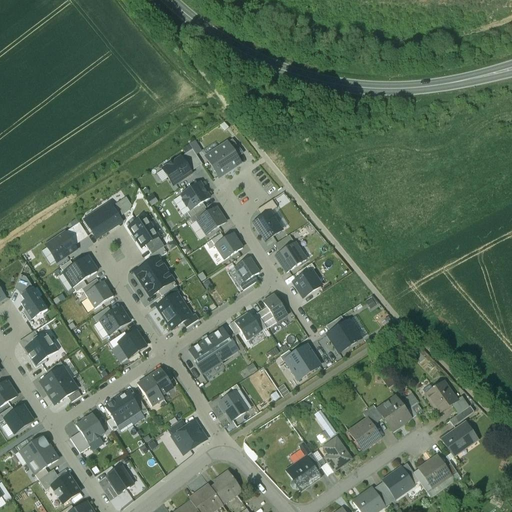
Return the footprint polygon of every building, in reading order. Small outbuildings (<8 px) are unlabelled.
[(227,144),(235,156),(241,151),(232,141),(227,144)] [(235,156),(227,144),(205,158),(218,178),(240,164),(235,156)] [(180,158),(190,173),(202,165),(192,150),(180,158)] [(190,173),(180,158),(162,170),(173,186),(191,174),(190,173)] [(210,199),(200,183),(180,196),(183,200),(182,201),(186,207),(187,207),(190,211),(203,203),(210,199)] [(131,206),(126,199),(112,208),(118,218),(129,211),(131,206)] [(257,211),(262,218),(270,213),(277,208),(272,201),(257,211)] [(190,211),(188,213),(191,218),(205,209),(206,208),(203,203),(190,211)] [(118,218),(112,208),(109,204),(84,221),(96,239),(116,226),(119,219),(118,218)] [(191,218),(189,219),(193,224),(197,221),(208,214),(205,209),(191,218)] [(225,223),(216,209),(208,214),(197,221),(206,236),(225,223)] [(282,231),(270,213),(262,218),(254,223),(266,242),(282,231)] [(157,238),(145,219),(130,229),(142,248),(145,246),(157,238)] [(87,236),(79,224),(65,233),(72,245),(87,236)] [(76,250),(72,245),(65,233),(46,246),(57,263),(76,250)] [(221,234),(206,244),(210,250),(215,246),(225,240),(221,234)] [(242,249),(233,234),(225,240),(215,246),(224,261),(242,249)] [(280,254),(295,244),(289,236),(274,246),(280,254)] [(163,247),(157,238),(145,246),(151,255),(163,247)] [(306,261),(295,244),(280,254),(275,257),(286,274),(306,261)] [(151,263),(167,253),(163,247),(148,258),(151,263)] [(73,266),(63,273),(73,288),(97,272),(87,257),(73,266)] [(135,274),(142,285),(166,270),(158,259),(135,274)] [(259,274),(249,259),(235,268),(244,283),(255,276),(259,274)] [(70,261),(60,268),(63,273),(73,266),(70,261)] [(315,270),(311,265),(297,274),(300,279),(311,272),(315,270)] [(173,282),(166,270),(142,285),(150,297),(173,282)] [(321,287),(311,272),(300,279),(293,284),(303,299),(321,287)] [(26,278),(21,276),(14,290),(24,295),(33,289),(26,278)] [(258,281),(255,276),(244,283),(240,286),(243,291),(258,281)] [(100,285),(97,279),(81,289),(85,295),(100,285)] [(177,287),(173,282),(159,292),(162,297),(163,296),(175,288),(177,287)] [(103,283),(100,285),(85,295),(94,310),(113,298),(103,283)] [(175,288),(163,296),(167,301),(177,295),(179,294),(175,288)] [(23,313),(29,323),(47,311),(33,289),(24,295),(21,297),(24,302),(21,304),(26,311),(23,313)] [(164,319),(184,306),(177,295),(167,301),(157,308),(164,319)] [(274,296),(264,303),(267,308),(277,323),(287,316),(274,296)] [(191,318),(184,306),(164,319),(172,330),(183,323),(191,318)] [(108,308),(93,318),(97,323),(100,322),(111,314),(108,308)] [(111,314),(100,322),(109,336),(130,323),(120,308),(111,314)] [(267,308),(257,314),(266,329),(267,329),(277,323),(267,308)] [(235,336),(240,333),(234,324),(247,315),(247,314),(229,326),(234,334),(235,336)] [(247,315),(234,324),(240,333),(246,342),(261,332),(252,318),(249,314),(247,315)] [(257,314),(252,318),(261,332),(266,329),(257,314)] [(183,323),(186,328),(198,321),(195,315),(191,318),(183,323)] [(326,327),(330,334),(345,324),(341,317),(326,327)] [(361,340),(349,322),(345,324),(330,334),(327,336),(339,354),(361,340)] [(222,330),(189,352),(197,364),(195,365),(202,375),(238,351),(232,342),(230,343),(228,339),(222,330)] [(18,343),(30,360),(31,359),(24,349),(39,339),(35,332),(18,343)] [(124,333),(109,343),(114,350),(119,346),(118,344),(128,338),(124,333)] [(128,338),(118,344),(119,346),(128,359),(146,348),(136,333),(128,338)] [(232,342),(238,351),(239,353),(244,349),(235,336),(234,334),(228,339),(230,343),(232,342)] [(46,360),(58,352),(46,335),(39,339),(24,349),(31,359),(30,360),(35,369),(46,362),(46,360)] [(285,361),(298,381),(320,367),(307,347),(292,356),(285,361)] [(292,356),(289,351),(279,357),(283,363),(285,361),(292,356)] [(46,372),(49,377),(63,369),(64,369),(60,363),(46,372)] [(48,395),(71,380),(63,369),(49,377),(40,383),(48,395)] [(174,379),(167,369),(162,373),(169,383),(174,379)] [(161,371),(149,378),(161,397),(173,389),(169,383),(162,373),(161,371)] [(137,386),(152,407),(163,400),(161,397),(149,378),(137,386)] [(71,380),(48,395),(55,405),(77,390),(71,380)] [(0,407),(16,396),(7,381),(0,385),(0,407)] [(430,386),(422,391),(429,400),(428,401),(428,402),(429,401),(438,414),(437,415),(438,415),(445,410),(445,409),(450,406),(457,402),(457,401),(456,402),(444,385),(445,385),(444,384),(433,391),(430,386)] [(221,395),(225,400),(234,394),(240,390),(236,385),(221,395)] [(78,392),(68,399),(71,404),(81,397),(78,392)] [(122,396),(116,400),(128,419),(140,412),(134,403),(128,393),(122,397),(122,396)] [(404,398),(411,408),(419,402),(412,393),(404,398)] [(225,400),(220,404),(232,422),(247,412),(234,394),(225,400)] [(396,397),(382,406),(384,409),(378,413),(382,420),(391,432),(402,424),(403,425),(411,419),(406,412),(396,397)] [(457,402),(450,406),(457,416),(468,409),(461,398),(457,401),(457,402)] [(139,399),(134,403),(140,412),(143,416),(148,412),(139,399)] [(110,405),(104,408),(112,419),(117,427),(128,419),(116,400),(109,404),(110,405)] [(416,416),(423,412),(417,403),(411,408),(416,416)] [(11,407),(0,414),(0,422),(0,423),(5,420),(4,419),(15,412),(11,407)] [(4,419),(5,420),(14,434),(33,422),(23,407),(15,412),(4,419)] [(369,411),(377,423),(382,420),(378,413),(373,407),(369,411)] [(406,412),(411,419),(416,416),(411,408),(406,412)] [(468,409),(457,416),(449,422),(453,428),(474,414),(470,408),(468,409)] [(331,437),(337,432),(321,410),(314,414),(331,437)] [(367,420),(372,427),(377,423),(369,411),(363,415),(366,420),(367,420)] [(99,438),(105,434),(92,416),(87,419),(86,419),(81,422),(81,423),(76,427),(80,433),(88,445),(93,441),(94,442),(99,439),(99,438)] [(117,427),(112,419),(106,423),(113,432),(118,429),(117,427)] [(366,420),(349,432),(358,445),(359,445),(364,451),(381,439),(372,427),(367,420),(366,420)] [(171,438),(186,428),(182,421),(167,431),(171,438)] [(186,428),(171,438),(183,456),(207,440),(195,422),(186,428)] [(466,423),(441,440),(451,454),(454,459),(455,459),(453,456),(476,440),(478,443),(479,442),(466,423)] [(324,430),(316,436),(321,443),(329,437),(324,430)] [(80,455),(90,448),(88,445),(80,433),(70,440),(80,455)] [(30,446),(20,452),(27,464),(51,449),(43,437),(30,446)] [(351,460),(336,440),(324,448),(332,461),(328,464),(329,464),(334,472),(351,460)] [(15,456),(20,452),(30,446),(27,441),(11,451),(15,456)] [(311,454),(303,442),(297,446),(306,458),(311,454)] [(58,460),(51,449),(27,464),(35,475),(45,469),(58,460)] [(306,458),(310,464),(316,472),(321,469),(311,454),(306,458)] [(438,457),(413,474),(414,475),(427,494),(451,477),(446,469),(438,457)] [(310,464),(299,471),(295,466),(286,472),(294,482),(291,484),(291,486),(293,489),(295,490),(297,488),(300,492),(320,478),(316,472),(310,464)] [(327,477),(334,472),(329,464),(322,469),(327,477)] [(414,475),(413,474),(407,465),(402,468),(409,478),(414,475)] [(451,465),(446,469),(451,477),(456,473),(451,465)] [(133,486),(121,468),(107,477),(119,496),(133,486)] [(409,478),(402,468),(382,482),(383,484),(395,500),(396,500),(393,496),(394,496),(397,499),(405,493),(404,491),(412,485),(414,487),(415,487),(409,478)] [(48,474),(45,469),(35,475),(38,480),(48,474)] [(48,474),(38,480),(45,491),(51,487),(60,481),(53,470),(48,474)] [(241,492),(228,473),(214,483),(216,485),(211,489),(222,504),(222,505),(241,492)] [(60,481),(51,487),(63,505),(80,493),(68,476),(60,481)] [(0,484),(0,492),(3,497),(6,502),(11,498),(2,483),(0,484)] [(390,504),(395,500),(383,484),(378,487),(390,504)] [(211,489),(209,486),(193,497),(196,501),(192,504),(197,511),(210,511),(222,504),(211,489)] [(385,507),(390,504),(378,487),(374,490),(385,506),(385,507)] [(374,490),(373,489),(353,502),(359,511),(373,511),(382,504),(384,507),(385,506),(374,490)] [(191,503),(177,511),(197,511),(192,504),(191,503)]
